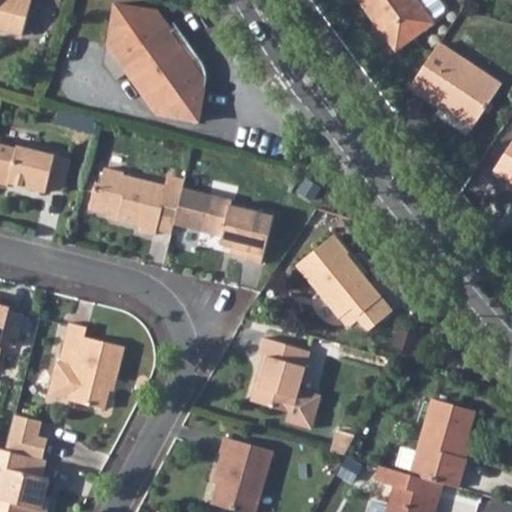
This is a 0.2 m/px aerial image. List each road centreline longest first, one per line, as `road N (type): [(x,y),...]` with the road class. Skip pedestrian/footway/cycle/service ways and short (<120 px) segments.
road 1 (tertiary): [(511,330),(363,154),(251,0)]
road 2 (residential): [(114,511),(183,380),(179,321),(142,283),(0,247)]
